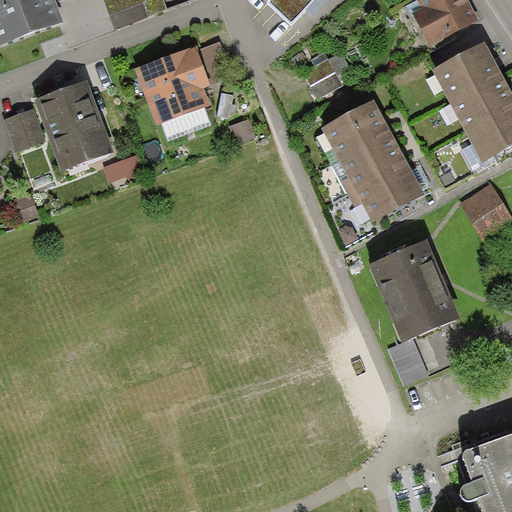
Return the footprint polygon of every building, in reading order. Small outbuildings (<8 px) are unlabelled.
[(0,0),(0,47),(64,24),(56,3),(65,0),(0,0)] [(103,0),(109,16),(147,2),(145,0),(103,0)] [(272,0),(269,4),(292,25),(315,0),(272,0)] [(480,21),(468,0),(416,0),(422,9),(413,14),(430,47),(480,21)] [(220,42),(197,51),(210,85),(233,76),(220,42)] [(433,72),(450,104),(502,76),(486,44),(433,72)] [(196,48),(136,71),(157,127),(210,106),(204,90),(211,88),(210,85),(197,51),(196,48)] [(344,89),(325,54),(299,68),(318,103),(344,89)] [(450,104),(465,132),(511,106),(511,94),(502,76),(450,104)] [(88,82),(34,103),(61,174),(114,154),(104,126),(99,128),(88,99),(93,97),(88,82)] [(392,134),(374,102),(322,130),(339,162),(392,134)] [(511,148),(511,106),(465,132),(482,164),(511,148)] [(46,143),(34,110),(4,121),(16,154),(46,143)] [(257,138),(249,120),(230,127),(238,145),(257,138)] [(392,134),(339,162),(349,179),(342,183),(349,195),(407,163),(392,134)] [(145,173),(139,155),(104,168),(109,183),(126,177),(127,180),(145,173)] [(407,163),(349,195),(355,208),(362,204),(372,224),(425,197),(407,163)] [(511,217),(491,185),(460,205),(484,243),(511,224),(511,217)] [(40,217),(32,194),(12,200),(21,224),(40,217)] [(402,344),(403,346),(414,341),(461,320),(426,242),(368,268),(402,344)] [(429,376),(414,341),(403,346),(402,344),(388,350),(404,387),(429,376)] [(511,511),(511,437),(466,454),(465,455),(464,456),(463,457),(463,459),(472,486),(466,488),(463,490),(461,491),(460,494),(461,499),(462,503),(466,505),(471,505),(479,503),(482,511),(511,511)]
